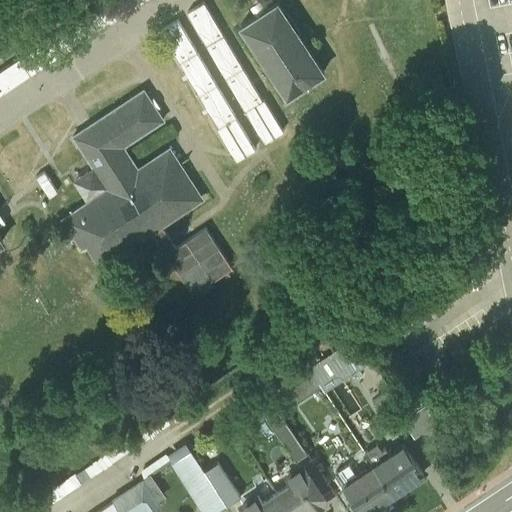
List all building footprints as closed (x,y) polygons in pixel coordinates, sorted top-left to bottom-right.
[(286,99),(325,73),(277,0),(275,0),(264,8),(258,0),(256,0),(248,6),(255,14),(238,26),(286,99)] [(10,48),(0,51),(0,74),(17,67),(10,48)] [(85,245),(95,261),(139,232),(143,238),(204,198),(168,146),(137,167),(124,147),(164,120),(157,109),(160,107),(152,96),(150,98),(143,88),(71,136),(91,168),(72,179),(85,200),(60,217),(80,248),(85,245)] [(48,196),(56,191),(44,171),(35,176),(48,196)] [(186,290),(230,270),(210,226),(166,247),(186,290)] [(311,371),(320,386),(324,391),(364,364),(349,342),(309,368),(311,371)] [(280,412),(320,386),(311,371),(270,398),(280,412)] [(390,426),(401,419),(395,410),(383,392),(373,397),(390,426)] [(401,419),(413,436),(434,423),(431,419),(437,415),(428,401),(422,405),(416,396),(395,410),(401,419)] [(294,460),(306,452),(276,408),(274,409),(266,397),(256,404),(294,460)] [(158,419),(84,467),(90,476),(159,430),(156,426),(160,423),(158,419)] [(184,441),(167,454),(171,460),(169,461),(203,511),(214,511),(226,504),(203,469),(184,441)] [(401,489),(422,474),(401,443),(370,463),(393,498),(402,491),(401,489)] [(203,469),(226,504),(240,495),(217,460),(203,469)] [(288,511),(309,511),(325,502),(299,462),(282,473),(287,481),(274,490),(288,511)] [(393,498),(370,463),(355,474),(348,464),(335,472),(360,511),(364,511),(382,501),(384,504),(393,498)] [(112,501),(119,511),(140,511),(144,510),(145,511),(148,511),(161,504),(157,499),(164,495),(149,473),(111,498),(112,501)] [(288,511),(274,490),(261,498),(256,490),(239,502),(245,511),(288,511)] [(119,511),(112,501),(95,511),(119,511)]
